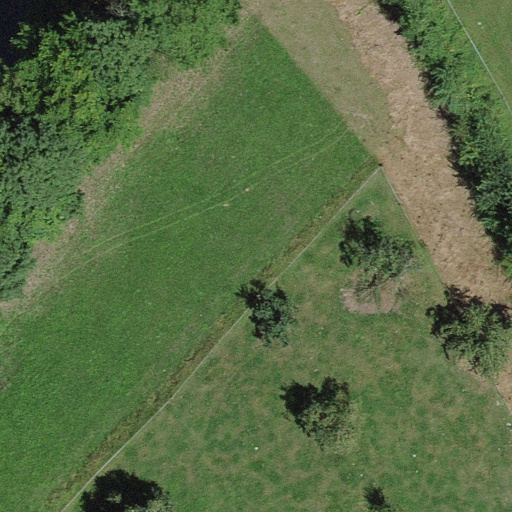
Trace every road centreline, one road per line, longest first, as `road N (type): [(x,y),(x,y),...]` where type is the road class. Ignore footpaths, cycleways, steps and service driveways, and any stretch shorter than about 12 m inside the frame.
road 1 (track): [(211,0),(0,236)]
road 2 (track): [(511,157),(437,0)]
